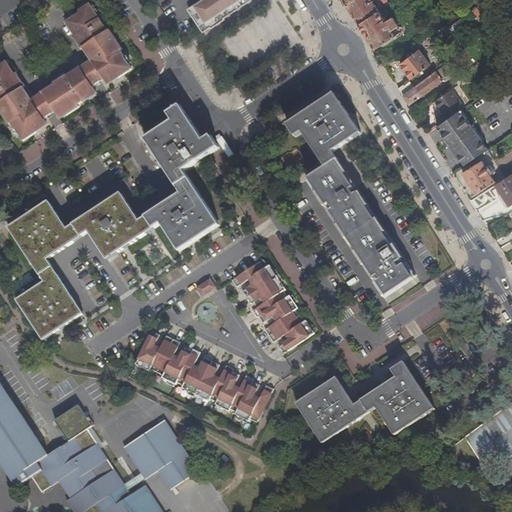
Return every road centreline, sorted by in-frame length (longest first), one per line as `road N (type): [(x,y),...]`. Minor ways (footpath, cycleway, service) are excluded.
road 1 (tertiary): [(485,263),(344,49)]
road 2 (residential): [(354,327),(221,129)]
road 3 (residential): [(0,184),(181,72)]
road 4 (residential): [(354,327),(283,373),(176,321)]
road 5 (residential): [(485,263),(377,333),(354,327)]
road 6 (residential): [(344,49),(221,129)]
road 7 (unknown): [(336,338),(260,234)]
